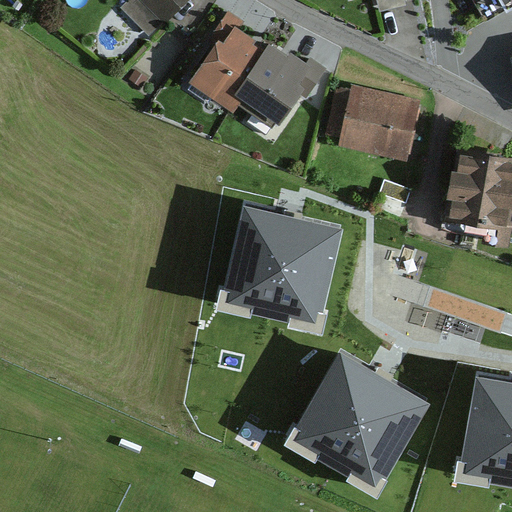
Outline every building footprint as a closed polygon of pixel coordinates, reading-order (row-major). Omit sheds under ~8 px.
[(127,0),(121,7),(152,35),(184,0),(127,0)] [(511,1),(511,0),(476,0),(487,17),(511,1)] [(233,107),(238,98),(243,91),(236,87),(235,86),(263,45),(254,38),(256,35),(234,20),(223,36),(218,32),(188,76),(233,107)] [(243,91),(238,98),(272,122),(277,115),(279,116),(297,89),(306,95),(327,66),(310,54),(307,58),(290,46),(288,50),(268,37),(263,45),(235,86),(236,87),(243,91)] [(419,110),(343,93),(331,146),(407,163),(419,110)] [(511,207),(511,162),(456,154),(447,221),(509,230),(511,207)] [(344,237),(243,216),(226,298),(257,304),(253,323),(291,330),(289,343),(321,349),(344,237)] [(322,471),(384,500),(428,408),(340,366),(325,399),(346,410),(325,453),(329,455),(322,471)] [(511,426),(504,426),(503,481),(511,480),(511,426)]
